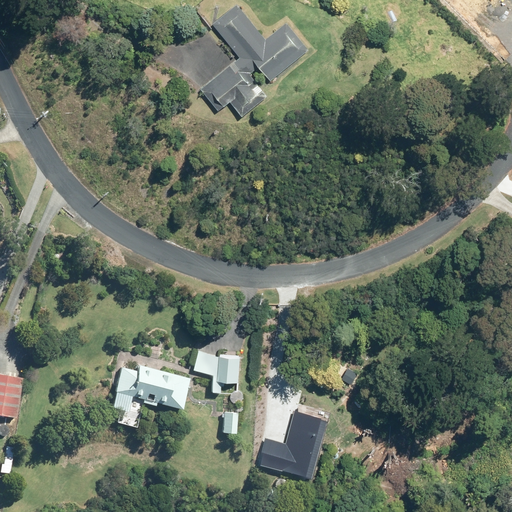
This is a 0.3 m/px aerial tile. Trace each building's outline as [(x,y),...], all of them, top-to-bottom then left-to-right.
[(235,4),(212,24),(239,57),(200,88),(218,110),(228,101),(241,116),(266,95),(249,74),(258,66),(269,80),(307,49),(285,23),(264,40),(235,4)] [(394,10),(387,12),(391,22),(398,20),(394,10)] [(191,371),(211,376),(209,392),(236,394),(238,357),(219,355),(218,358),(195,352),(191,371)] [(119,367),(108,406),(136,414),(140,402),(151,406),(152,402),(178,409),(186,379),(136,365),(134,371),(119,367)] [(0,372),(0,413),(16,417),(23,377),(0,372)] [(222,412),(221,433),(234,434),(236,413),(222,412)] [(285,441),(277,468),(302,475),(310,448),(285,441)] [(2,462),(0,471),(10,473),(15,447),(7,445),(4,462),(2,462)] [(183,456),(181,464),(190,467),(192,458),(183,456)]
